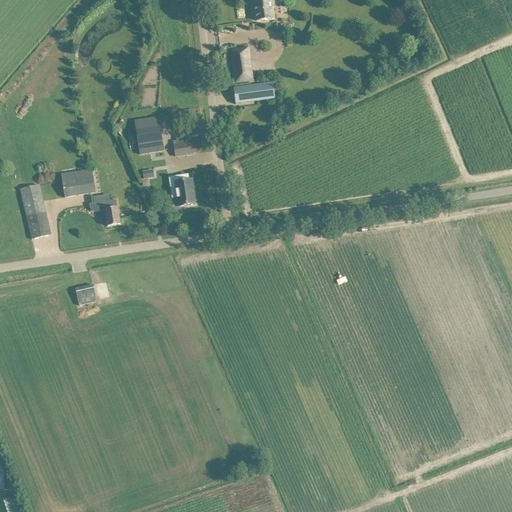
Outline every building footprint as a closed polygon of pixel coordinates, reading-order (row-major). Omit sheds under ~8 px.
[(251,0),(253,6),(254,6),(257,21),(274,19),(270,0),(251,0)] [(236,82),(252,80),(247,49),(232,51),(236,82)] [(234,88),(236,104),(275,99),(273,83),(234,88)] [(190,119),(190,121),(196,120),(194,110),(182,112),(184,120),(190,119)] [(158,118),(135,121),(140,155),(164,151),(158,118)] [(193,155),(191,143),(174,145),(176,157),(193,155)] [(95,193),(92,170),(61,175),(65,197),(95,193)] [(179,207),(195,205),(192,180),(188,180),(188,175),(175,177),(176,189),(171,189),(172,198),(177,198),(179,207)] [(32,240),(51,235),(39,185),(20,190),(32,240)] [(91,204),(92,209),(93,212),(102,210),(102,211),(105,210),(108,227),(120,225),(116,200),(91,204)] [(76,293),(79,306),(97,302),(94,289),(76,293)] [(19,511),(16,498),(7,501),(10,511),(19,511)]
